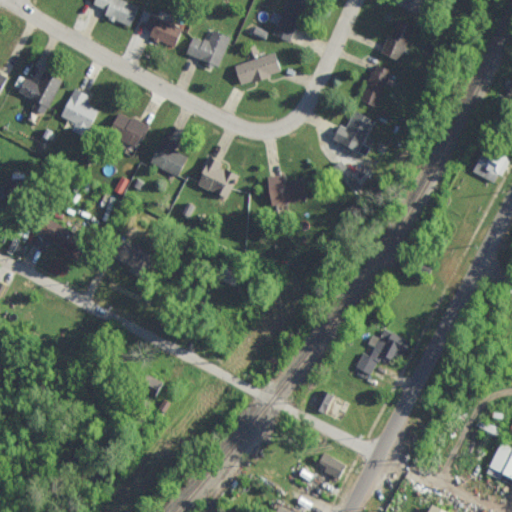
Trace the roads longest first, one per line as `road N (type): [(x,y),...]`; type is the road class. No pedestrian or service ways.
road 1 (residential): [(361,0),(313,106),(292,127),(266,131),(211,109),(33,0)]
road 2 (residential): [(376,451),(0,257)]
road 3 (residential): [(511,199),(344,511)]
